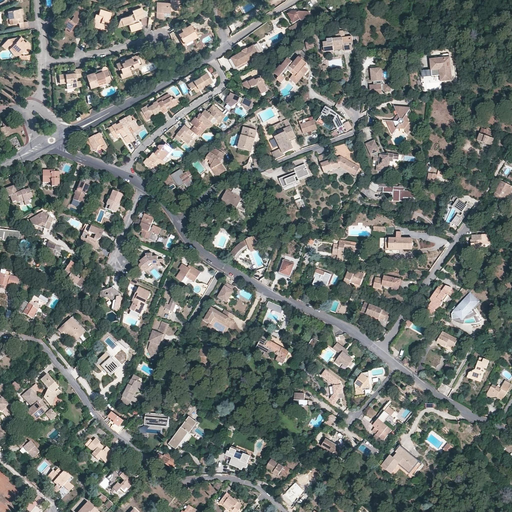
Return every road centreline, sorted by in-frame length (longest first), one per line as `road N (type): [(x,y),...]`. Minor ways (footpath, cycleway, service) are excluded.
road 1 (residential): [(283,511),(246,482),(165,474),(94,415),(48,351),(33,339),(0,334)]
road 2 (residential): [(377,350),(223,267),(179,223)]
road 3 (residential): [(179,223),(232,178),(353,131),(347,100)]
road 4 (residential): [(503,162),(377,350)]
road 5 (residential): [(210,55),(223,79),(219,89),(137,151),(124,175)]
road 6 (residential): [(210,55),(69,133)]
road 7 (residential): [(511,433),(457,407),(377,350)]
road 8 (unclassified): [(172,29),(43,63)]
